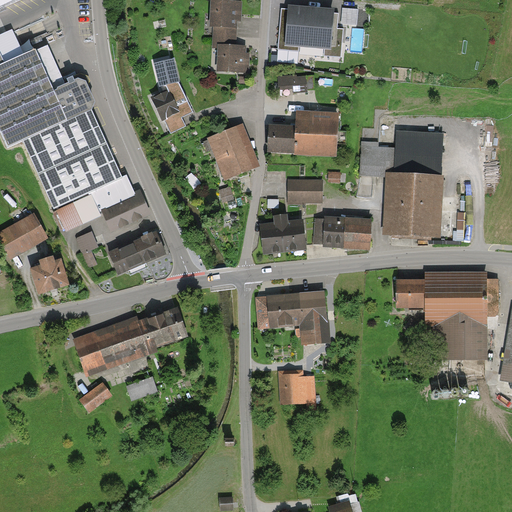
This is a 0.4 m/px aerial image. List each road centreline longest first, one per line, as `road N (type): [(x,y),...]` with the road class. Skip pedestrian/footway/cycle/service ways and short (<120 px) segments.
road 1 (residential): [(190,284),(112,87),(99,0)]
road 2 (residential): [(245,276),(260,167),(266,0)]
road 3 (residential): [(511,259),(437,257),(245,276)]
road 4 (residential): [(245,276),(252,511)]
road 5 (residential): [(190,284),(0,327)]
